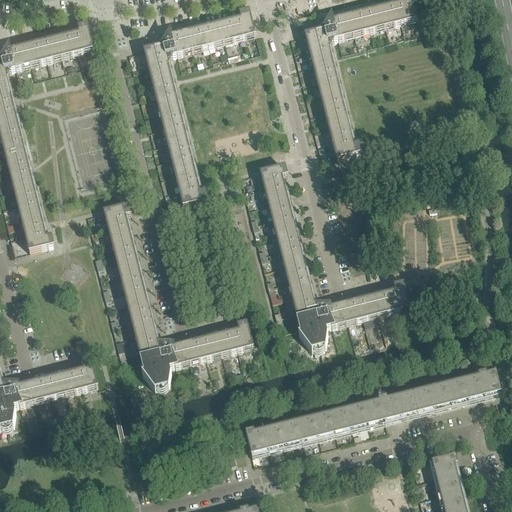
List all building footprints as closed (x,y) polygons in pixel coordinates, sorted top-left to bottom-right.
[(330,23),(324,34),(325,34),(325,35),(306,40),(337,165),(362,159),(360,149),(354,151),(328,47),(417,25),(411,0),(402,3),(403,8),(334,25),(330,23)] [(164,51),(145,56),(184,212),(208,206),(206,196),(201,198),(167,63),(256,41),(250,16),(241,18),(242,24),(173,41),(169,39),(163,50),(164,50),(164,51)] [(79,33),(81,38),(12,56),(8,53),(1,64),(2,64),(2,65),(0,65),(0,136),(30,257),(55,251),(53,242),(47,243),(6,77),(94,55),(88,30),(79,33)] [(283,182),(288,181),(286,172),(261,178),(300,332),(301,332),(302,338),(300,339),(299,339),(312,357),(313,356),(326,353),(328,338),(327,334),(332,333),(410,313),(404,289),(395,291),(396,297),(328,314),(327,312),(327,310),(317,309),(315,310),(283,182)] [(158,350),(126,222),(132,220),(129,211),(105,217),(144,371),(146,378),(143,378),(156,396),(156,395),(169,392),(170,392),(172,377),(171,377),(170,373),(175,372),(175,373),(254,353),(248,328),(238,330),(240,336),(171,353),(170,351),(170,349),(161,349),(158,350)] [(92,367),(83,369),(85,375),(16,392),(15,390),(15,388),(6,388),(3,389),(0,375),(0,434),(0,435),(1,435),(14,431),(15,431),(17,416),(16,416),(15,412),(20,411),(103,391),(98,372),(94,373),(92,367)] [(380,406),(247,439),(252,460),(502,397),(496,377),(397,402),(396,399),(387,401),(382,401),(381,397),(378,398),(380,406)] [(465,511),(453,461),(432,467),(443,511),(465,511)]
